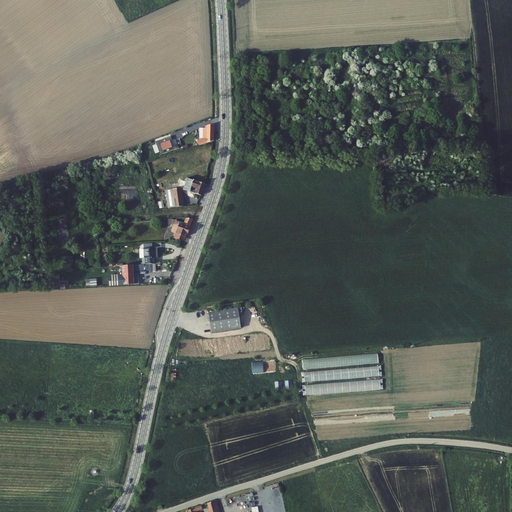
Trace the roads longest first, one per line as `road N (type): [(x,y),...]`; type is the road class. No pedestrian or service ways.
road 1 (primary): [(221,0),(220,174),(118,511)]
road 2 (unclassified): [(167,511),(387,443),(511,450)]
